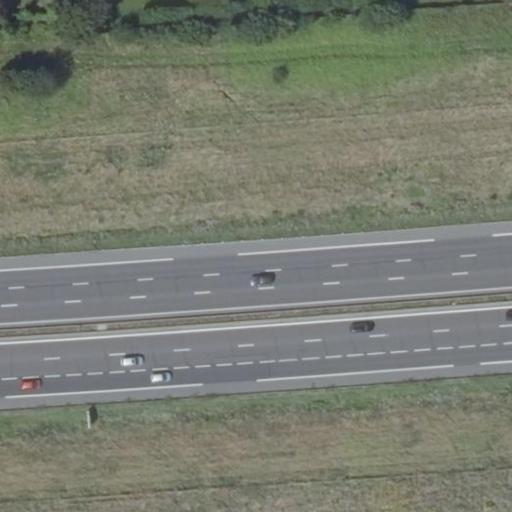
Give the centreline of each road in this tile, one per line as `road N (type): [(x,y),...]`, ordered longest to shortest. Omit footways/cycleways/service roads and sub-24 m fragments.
road 1 (motorway): [(511,186),(0,265)]
road 2 (motorway): [(0,369),(511,332)]
road 3 (motorway): [(511,260),(0,297)]
road 4 (motorway): [(0,400),(511,415)]
